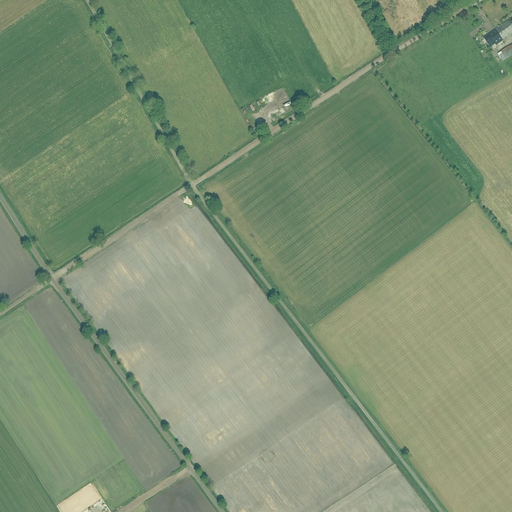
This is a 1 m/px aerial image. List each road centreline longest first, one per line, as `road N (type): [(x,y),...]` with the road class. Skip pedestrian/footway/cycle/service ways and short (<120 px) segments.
road 1 (unclassified): [(441,511),(191,185),(86,0)]
road 2 (track): [(0,313),(480,0)]
road 3 (unclassified): [(188,467),(0,199)]
